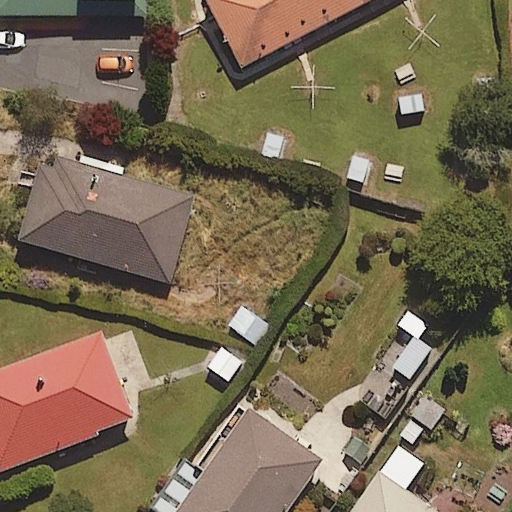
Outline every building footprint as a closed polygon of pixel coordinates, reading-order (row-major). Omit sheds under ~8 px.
[(3,0),(4,19),(89,18),(89,6),(141,5),(140,0),(3,0)] [(379,0),(206,0),(243,71),(379,0)] [(196,202),(46,160),(22,246),(173,287),(196,202)] [(0,474),(135,424),(102,337),(0,375),(0,474)] [(397,435),(413,447),(425,431),(434,438),(448,420),(424,401),(397,435)] [(291,511),(323,467),(250,416),(181,511),(291,511)] [(426,468),(402,452),(360,511),(428,511),(406,497),(426,468)]
